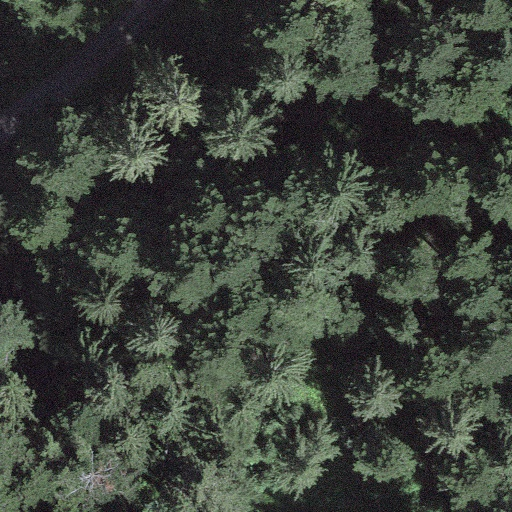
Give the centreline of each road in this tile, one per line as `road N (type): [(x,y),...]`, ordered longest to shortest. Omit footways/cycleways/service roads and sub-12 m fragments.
road 1 (track): [(424,0),(321,221),(321,381),(348,511)]
road 2 (track): [(158,0),(0,115)]
